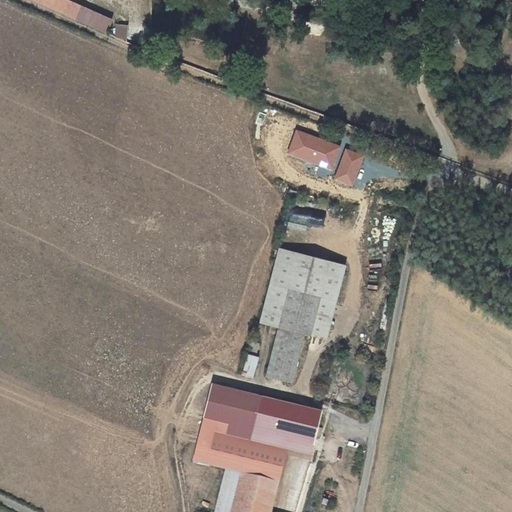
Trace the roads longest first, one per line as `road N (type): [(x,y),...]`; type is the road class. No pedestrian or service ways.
road 1 (track): [(23,0),(157,60),(445,164),(464,179)]
road 2 (unclassified): [(359,511),(424,199),(435,186),(464,179),(511,192)]
